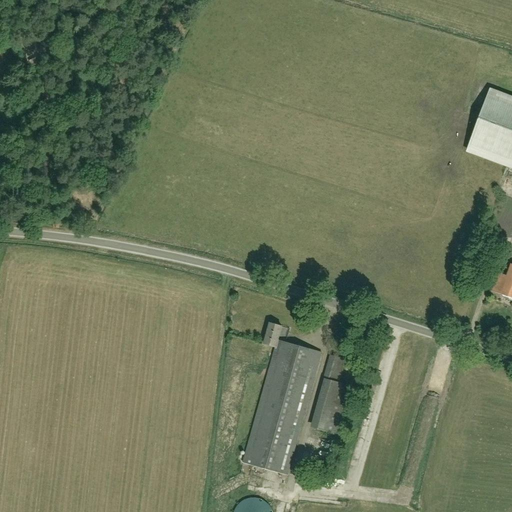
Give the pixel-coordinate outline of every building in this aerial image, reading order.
[(0,64),(6,61),(4,58),(13,54),(8,46),(0,50),(0,64)] [(38,54),(28,61),(35,70),(45,62),(38,54)] [(511,98),(489,90),(466,151),(508,167),(511,168),(511,98)] [(492,292),(511,298),(511,247),(509,246),(492,292)] [(276,347),(243,463),(288,475),(322,353),(287,343),(286,345),(278,342),(282,327),(270,323),(264,344),(276,347)] [(323,379),(339,384),(345,360),(329,356),(323,379)] [(273,511),(271,507),(267,503),(263,500),(260,499),(253,498),(246,499),(241,502),(238,505),(236,508),(234,511),(273,511)]
